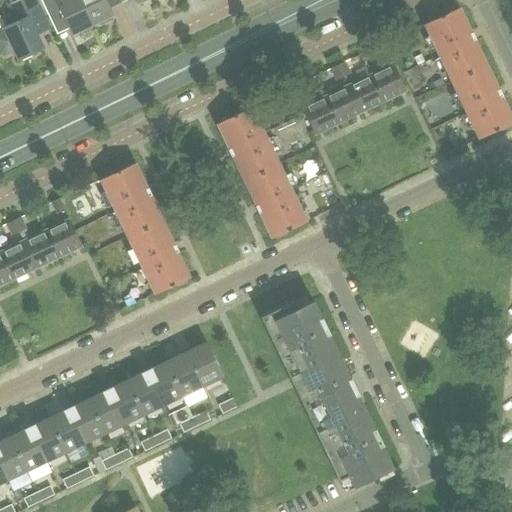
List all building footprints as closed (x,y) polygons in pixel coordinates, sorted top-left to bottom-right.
[(50,29),(35,0),(5,0),(16,22),(3,28),(4,30),(0,31),(0,54),(4,56),(14,51),(18,60),(44,48),(37,35),(50,29)] [(72,35),(92,25),(80,0),(40,0),(48,16),(60,10),(72,35)] [(105,0),(80,0),(92,25),(98,22),(100,26),(112,20),(111,16),(113,15),(105,0)] [(459,7),(424,24),(451,82),(487,65),(459,7)] [(383,44),(376,47),(381,58),(388,55),(383,44)] [(419,67),(424,64),(421,57),(415,60),(419,67)] [(345,62),(338,66),(343,77),(350,73),(345,62)] [(370,75),(383,102),(406,91),(393,64),(370,75)] [(511,117),(487,65),(451,82),(479,139),(511,122),(511,117)] [(338,66),(331,69),(336,80),(343,77),(338,66)] [(360,112),(383,102),(370,75),(348,86),(360,112)] [(442,82),(435,85),(437,91),(445,87),(442,82)] [(305,95),(299,84),(292,87),(298,98),(305,95)] [(337,123),(360,112),(348,86),(325,97),(337,123)] [(315,134),(337,123),(325,97),(302,108),(315,134)] [(252,107),(216,124),(243,181),(279,164),(252,107)] [(135,163),(100,180),(127,237),(162,220),(135,163)] [(279,164),(243,181),(271,238),(306,221),(279,164)] [(63,210),(58,199),(51,203),(56,214),(63,210)] [(20,218),(13,221),(18,232),(25,228),(20,218)] [(45,230),(58,256),(81,245),(68,219),(45,230)] [(162,220),(127,237),(154,294),(190,277),(162,220)] [(13,221),(6,224),(11,235),(18,232),(13,221)] [(35,267),(58,256),(45,230),(22,241),(35,267)] [(0,252),(12,278),(35,267),(22,241),(0,252)] [(0,284),(12,278),(0,252),(0,284)] [(260,316),(338,480),(348,476),(353,487),(382,473),(393,468),(312,300),(295,309),(292,301),(260,316)] [(206,342),(185,352),(202,387),(223,377),(206,342)] [(165,361),(182,396),(202,387),(185,352),(165,361)] [(146,370),(163,406),(182,396),(165,361),(146,370)] [(126,380),(143,415),(163,406),(146,370),(126,380)] [(107,389),(124,425),(143,415),(126,380),(107,389)] [(87,399),(104,434),(124,425),(107,389),(87,399)] [(218,405),(222,414),(236,407),(232,398),(218,405)] [(68,408),(85,443),(104,434),(87,399),(68,408)] [(48,417),(65,453),(85,443),(68,408),(48,417)] [(192,417),(196,426),(210,420),(205,411),(192,417)] [(29,427),(46,462),(65,453),(48,417),(29,427)] [(179,424),(183,433),(196,426),(192,417),(179,424)] [(9,436),(26,471),(46,462),(29,427),(9,436)] [(153,436),(158,445),(171,439),(166,430),(153,436)] [(9,436),(0,440),(0,466),(7,481),(26,471),(9,436)] [(140,442),(144,452),(158,445),(153,436),(140,442)] [(114,455),(119,464),(132,457),(128,448),(114,455)] [(101,461),(105,470),(119,464),(114,455),(101,461)] [(75,473),(80,483),(93,476),(89,467),(75,473)] [(62,480),(66,489),(80,483),(75,473),(62,480)] [(50,486),(36,492),(41,501),(54,495),(50,486)] [(36,492),(23,499),(27,508),(41,501),(36,492)]
